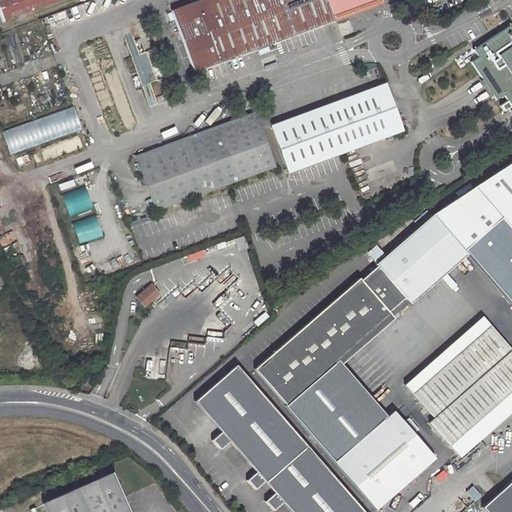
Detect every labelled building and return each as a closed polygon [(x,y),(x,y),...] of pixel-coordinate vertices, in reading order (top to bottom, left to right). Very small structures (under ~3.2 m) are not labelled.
[(0,0),(0,11),(3,19),(32,8),(35,14),(45,10),(43,5),(55,0),(0,0)] [(382,2),(381,0),(206,0),(173,13),(196,72),(367,7),(369,12),(377,9),(375,4),(382,2)] [(511,28),(510,26),(473,51),(479,59),(471,64),(497,100),(503,95),(511,107),(511,106),(511,28)] [(384,82),(271,124),(288,171),(341,152),(401,129),(384,82)] [(0,134),(6,154),(79,130),(71,107),(0,129),(0,134)] [(138,161),(256,117),(254,112),(136,156),(138,161)] [(156,210),(274,166),(256,117),(138,161),(156,210)] [(511,160),(473,187),(499,218),(510,230),(511,227),(511,160)] [(457,198),(471,189),(468,184),(454,194),(457,198)] [(67,216),(90,206),(81,186),(58,196),(67,216)] [(463,250),(499,218),(473,187),(471,189),(457,198),(432,214),(463,250)] [(428,210),(414,222),(418,227),(432,214),(428,210)] [(92,214),(69,223),(77,243),(100,234),(92,214)] [(466,254),(463,250),(432,214),(418,227),(385,255),(375,264),(377,266),(404,297),(409,303),(466,254)] [(463,250),(466,254),(511,305),(511,232),(510,230),(499,218),(463,250)] [(366,253),(375,264),(385,255),(375,245),(366,253)] [(360,280),(387,312),(404,297),(377,266),(360,280)] [(393,318),(387,312),(360,280),(358,279),(253,370),(285,406),(337,360),(340,364),(393,318)] [(143,306),(151,299),(149,297),(155,291),(149,285),(135,297),(143,306)] [(404,385),(412,394),(490,325),(482,316),(404,385)] [(490,325),(412,394),(432,416),(510,348),(490,325)] [(449,445),(511,389),(511,350),(429,423),(449,445)] [(337,360),(285,406),(334,462),(386,416),(340,364),(337,360)] [(245,376),(236,366),(194,403),(221,433),(212,442),(220,451),(230,443),(257,473),(247,481),(256,491),(265,482),(266,483),(307,446),(245,376)] [(511,389),(449,445),(458,456),(511,407),(511,389)] [(386,416),(334,462),(376,510),(400,489),(400,478),(411,479),(434,459),(393,411),(386,416)] [(365,511),(307,446),(266,483),(275,494),(266,502),(274,511),(283,503),(291,511),(365,511)] [(46,511),(127,511),(111,474),(43,503),(46,511)] [(400,478),(400,489),(411,479),(400,478)] [(485,511),(511,511),(511,479),(481,507),(485,511)]
